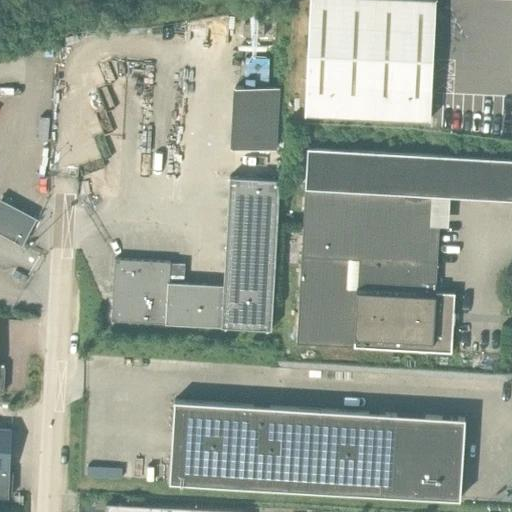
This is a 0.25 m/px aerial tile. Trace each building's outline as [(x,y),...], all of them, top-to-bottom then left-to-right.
[(435,0),(309,0),(305,114),(430,119),(435,0)] [(243,35),(263,36),(264,24),(244,23),(243,35)] [(279,90),(234,89),(232,151),(277,152),(279,90)] [(511,159),(307,148),(305,188),(296,343),(451,352),(454,293),(435,292),(441,196),(511,199),(511,159)] [(273,329),(280,179),(228,177),(223,284),(169,282),(170,262),(114,259),(111,320),(273,329)] [(0,200),(0,235),(21,248),(36,220),(0,200)] [(169,481),(440,497),(460,499),(465,418),(174,400),(169,481)] [(11,429),(0,428),(0,498),(7,499),(11,429)]
